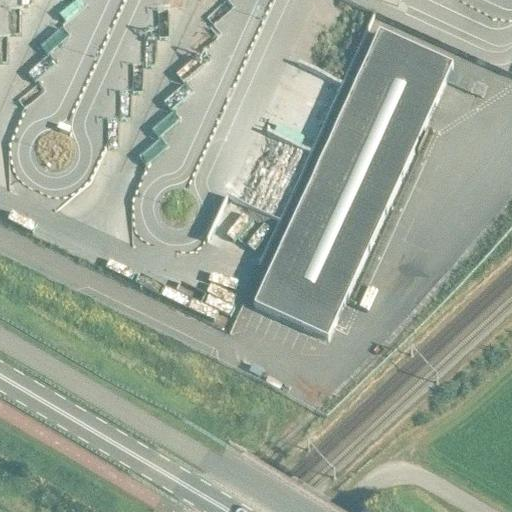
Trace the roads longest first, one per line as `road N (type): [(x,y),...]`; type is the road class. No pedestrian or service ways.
road 1 (tertiary): [(0,376),(227,511)]
road 2 (unclassified): [(201,458),(0,339)]
road 3 (track): [(399,477),(422,439),(511,370)]
